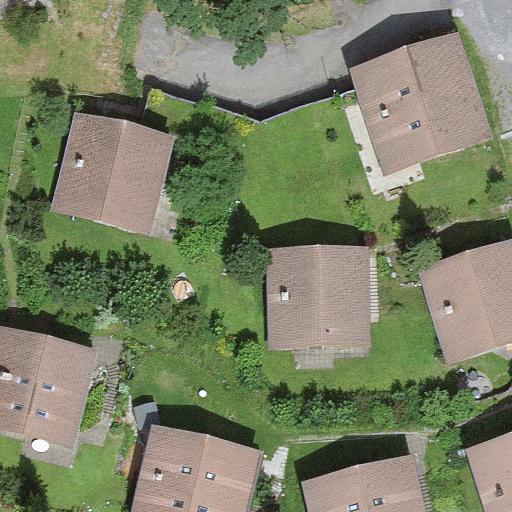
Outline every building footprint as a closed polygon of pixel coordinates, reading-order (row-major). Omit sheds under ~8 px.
[(394,163),(474,137),(449,61),(369,88),(387,145),(394,163)] [(158,155),(270,183),(387,145),(369,88),(260,123),(150,92),(133,149),(158,155)] [(67,204),(140,223),(158,155),(133,149),(84,136),(67,204)] [(434,285),(456,352),(511,333),(511,279),(506,262),(434,285)] [(279,270),(281,340),(356,339),(355,269),(279,270)] [(7,350),(0,376),(0,420),(63,436),(80,368),(7,350)] [(146,511),(234,511),(244,471),(162,451),(146,511)] [(511,511),(511,457),(484,467),(498,511),(511,511)] [(319,501),(321,511),(408,511),(401,481),(319,501)]
